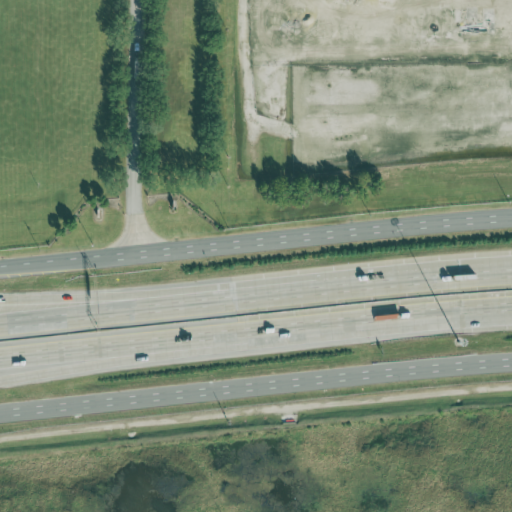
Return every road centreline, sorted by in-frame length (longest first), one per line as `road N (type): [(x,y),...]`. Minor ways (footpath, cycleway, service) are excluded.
road 1 (primary): [(0,418),(511,364)]
road 2 (primary): [(511,220),(118,257)]
road 3 (motorway): [(511,269),(229,297)]
road 4 (motorway): [(236,340),(511,314)]
road 5 (motorway): [(0,383),(236,340)]
road 6 (motorway): [(0,364),(236,340)]
road 7 (motorway): [(229,297),(0,321)]
road 8 (motorway): [(229,297),(0,300)]
